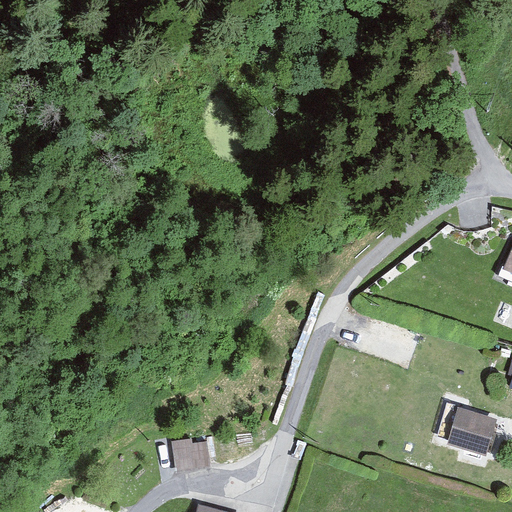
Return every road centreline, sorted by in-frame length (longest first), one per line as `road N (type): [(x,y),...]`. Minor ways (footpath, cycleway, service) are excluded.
road 1 (residential): [(511,190),(467,191),(368,268),(323,334),(281,449),(247,470),(180,488),(144,511)]
road 2 (track): [(492,186),(434,0)]
